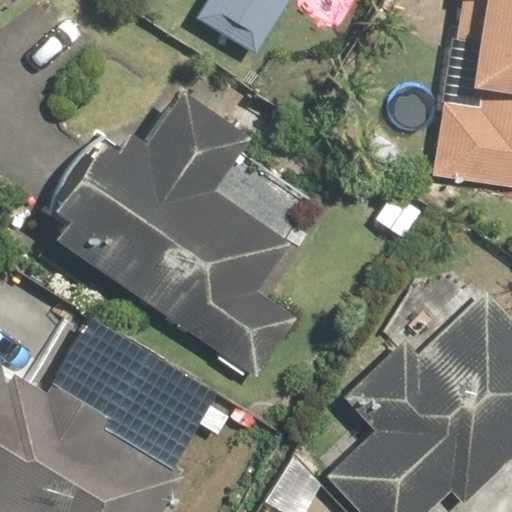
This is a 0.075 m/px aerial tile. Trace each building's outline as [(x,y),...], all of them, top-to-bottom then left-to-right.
[(193,0),(183,17),(247,55),(279,0),(193,0)] [(511,0),(459,0),(447,89),(455,90),(453,103),(431,100),(420,176),(511,188),(511,0)] [(30,237),(246,377),(285,317),(246,292),(279,242),(197,189),(230,138),(155,90),(122,140),(104,128),(88,150),(71,139),(25,209),(41,220),(30,237)] [(359,429),(312,475),(347,511),(417,511),(439,491),(452,505),(511,447),(511,331),(469,288),(403,352),(389,337),(327,397),(359,429)] [(151,511),(173,477),(93,428),(99,418),(36,379),(28,392),(0,377),(0,511),(151,511)]
